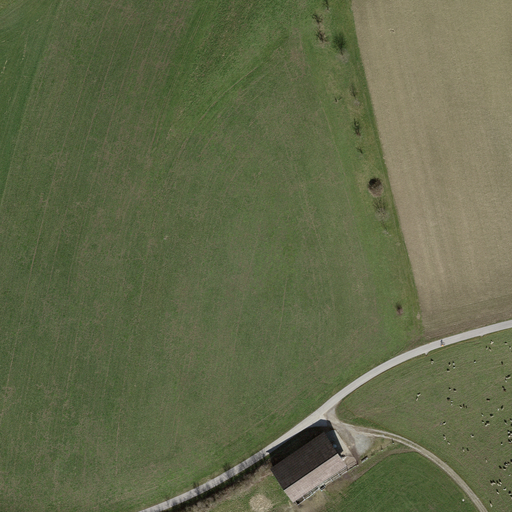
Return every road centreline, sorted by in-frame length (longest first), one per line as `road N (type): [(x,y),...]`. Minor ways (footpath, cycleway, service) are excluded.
road 1 (unclassified): [(511,324),(414,352),(346,390),(246,465),(148,511)]
road 2 (track): [(318,415),(439,446),(487,511)]
